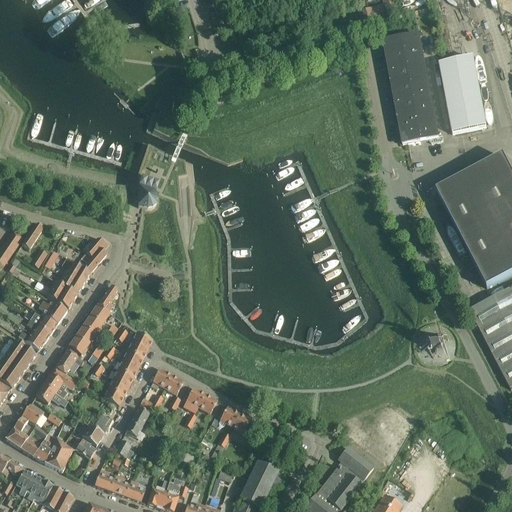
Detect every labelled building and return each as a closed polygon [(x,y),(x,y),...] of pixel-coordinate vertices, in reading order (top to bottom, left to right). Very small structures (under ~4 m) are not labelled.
[(357,15),(362,28),(398,15),(392,0),(389,0),(384,2),(385,5),(357,15)] [(334,32),(330,34),(332,39),(346,34),(343,26),(337,29),(338,31),(334,32)] [(441,136),(438,137),(419,36),(383,43),(403,146),(429,141),(430,144),(432,145),(442,143),(443,141),(442,138),(441,136)] [(241,67),(252,63),(249,56),(244,58),(244,56),(238,58),(241,67)] [(486,129),(473,60),(439,66),(453,136),(486,129)] [(511,174),(503,158),(436,193),(487,290),(511,277),(511,174)] [(153,194),(152,193),(139,188),(138,192),(138,193),(138,201),(138,209),(143,210),(146,211),(147,211),(148,211),(149,211),(151,211),(152,210),(153,209),(154,208),(155,208),(156,207),(156,205),(157,204),(157,202),(157,201),(156,199),(156,197),(155,196),(153,194)] [(29,252),(44,229),(35,227),(22,247),(29,252)] [(9,238),(19,245),(23,240),(13,233),(9,238)] [(19,245),(9,238),(6,244),(16,250),(19,245)] [(96,242),(93,246),(102,253),(109,245),(96,242)] [(16,250),(6,244),(2,249),(12,256),(16,250)] [(85,255),(99,265),(106,256),(102,253),(93,246),(85,255)] [(12,256),(2,249),(0,251),(0,255),(8,261),(12,256)] [(40,251),(31,266),(38,271),(47,256),(40,251)] [(54,252),(45,267),(51,271),(60,256),(54,252)] [(8,261),(0,255),(0,262),(5,266),(8,261)] [(99,265),(85,255),(91,260),(84,268),(92,273),(99,265)] [(90,275),(92,273),(84,268),(82,271),(66,261),(62,267),(86,283),(90,275)] [(6,273),(11,276),(16,269),(11,266),(6,273)] [(80,292),(86,283),(62,267),(62,268),(69,272),(66,276),(64,275),(62,278),(60,277),(59,278),(80,292)] [(74,302),(80,292),(59,278),(55,284),(55,283),(53,287),(74,302)] [(74,302),(53,287),(50,291),(45,287),(41,295),(68,311),(74,302)] [(111,289),(98,308),(108,315),(113,307),(110,305),(116,297),(115,296),(117,293),(111,289)] [(511,390),(511,290),(470,313),(511,391),(511,390)] [(43,304),(42,306),(62,320),(67,313),(52,304),(50,302),(47,307),(43,304)] [(62,320),(42,306),(39,310),(43,313),(41,316),(57,327),(62,320)] [(110,316),(108,315),(98,308),(91,318),(102,326),(110,316)] [(30,322),(50,337),(56,329),(35,314),(30,322)] [(91,318),(83,329),(95,337),(102,326),(91,318)] [(33,332),(31,335),(45,345),(50,337),(30,322),(26,327),(33,332)] [(95,337),(83,329),(76,339),(88,347),(92,342),(95,344),(97,340),(94,338),(95,337)] [(122,331),(119,336),(124,339),(127,335),(122,331)] [(39,353),(45,345),(31,335),(28,339),(22,334),(18,339),(31,347),(39,353)] [(137,335),(132,344),(147,352),(152,343),(137,335)] [(121,344),(124,339),(119,336),(116,340),(121,344)] [(81,358),(88,347),(76,339),(69,350),(81,358)] [(441,352),(443,344),(432,341),(430,350),(441,352)] [(15,342),(10,349),(31,364),(36,357),(28,351),(15,342)] [(147,352),(132,344),(127,354),(142,362),(147,352)] [(27,370),(31,364),(10,349),(6,345),(1,352),(27,370)] [(95,352),(101,356),(104,351),(98,347),(95,352)] [(110,348),(107,353),(113,357),(116,352),(110,348)] [(27,370),(1,352),(0,353),(0,362),(0,363),(21,378),(27,370)] [(55,370),(66,377),(74,364),(81,368),(84,364),(67,352),(55,370)] [(98,360),(101,356),(95,352),(92,356),(98,360)] [(113,357),(107,353),(104,357),(110,361),(113,357)] [(138,372),(142,362),(127,354),(122,364),(138,372)] [(0,372),(17,384),(21,378),(0,363),(0,372)] [(138,372),(122,364),(117,373),(133,381),(138,372)] [(98,366),(94,370),(101,375),(104,370),(98,366)] [(62,382),(66,377),(55,370),(52,375),(62,382)] [(98,379),(101,375),(94,370),(91,375),(98,379)] [(159,387),(164,391),(172,378),(159,371),(150,388),(157,392),(159,387)] [(0,383),(11,392),(17,384),(0,372),(0,383)] [(117,373),(112,383),(128,391),(133,381),(117,373)] [(50,377),(43,388),(63,402),(67,395),(64,393),(67,388),(62,385),(61,384),(59,382),(51,377),(50,377)] [(183,385),(172,378),(164,391),(176,397),(183,385)] [(86,391),(90,385),(85,381),(81,388),(86,391)] [(0,407),(11,392),(0,383),(0,407)] [(123,400),(128,391),(112,383),(107,393),(123,400)] [(63,402),(43,388),(36,398),(47,406),(51,401),(65,411),(69,406),(67,404),(63,402)] [(186,403),(198,410),(205,397),(193,390),(186,403)] [(118,410),(123,400),(107,393),(102,402),(114,408),(117,410),(118,410)] [(154,403),(160,406),(163,400),(157,397),(154,403)] [(217,404),(205,397),(198,410),(210,416),(217,404)] [(168,409),(174,412),(180,402),(174,399),(168,409)] [(153,414),(155,411),(151,408),(152,406),(143,401),(140,407),(149,412),(153,414)] [(154,403),(152,406),(151,408),(155,411),(157,412),(160,406),(154,403)] [(29,408),(22,418),(28,422),(35,427),(43,415),(38,411),(37,411),(36,413),(30,408),(29,408)] [(225,425),(231,429),(239,416),(227,409),(218,426),(223,429),(225,425)] [(382,464),(395,447),(390,443),(405,424),(386,409),(358,445),(382,464)] [(138,410),(125,434),(133,438),(135,439),(136,440),(146,422),(149,417),(149,416),(139,411),(138,410)] [(48,419),(47,420),(54,425),(57,419),(51,415),(48,419)] [(101,415),(92,430),(104,437),(111,422),(101,415)] [(190,415),(187,421),(193,425),(196,419),(190,415)] [(251,423),(239,416),(231,429),(243,435),(251,423)] [(28,422),(22,418),(5,442),(20,451),(22,448),(33,432),(25,426),(28,422)] [(190,431),(193,425),(187,421),(183,427),(190,431)] [(104,437),(92,430),(88,427),(81,439),(96,449),(104,437)] [(32,434),(38,438),(42,432),(36,428),(32,434)] [(47,436),(42,432),(38,438),(43,442),(47,436)] [(265,433),(260,442),(272,449),(277,440),(265,433)] [(224,435),(221,441),(226,444),(230,438),(224,435)] [(41,445),(36,453),(35,452),(32,458),(44,465),(56,441),(47,436),(43,442),(41,445)] [(20,451),(32,458),(35,452),(36,453),(41,445),(30,438),(22,448),(20,451)] [(69,450),(63,446),(56,461),(59,463),(58,466),(57,465),(56,467),(57,468),(56,471),(62,474),(72,453),(75,453),(81,442),(77,439),(69,450)] [(63,446),(56,441),(44,465),(44,466),(56,471),(57,468),(56,467),(57,465),(58,466),(59,463),(56,461),(63,446)] [(221,453),(226,444),(221,441),(218,447),(220,448),(219,451),(221,453)] [(96,452),(81,442),(75,453),(90,462),(96,452)] [(124,459),(129,462),(134,453),(129,451),(130,447),(121,442),(114,454),(124,460),(124,459)] [(340,511),(373,470),(347,450),(338,462),(342,465),(316,498),(314,497),(305,509),(307,511),(340,511)] [(0,457),(0,474),(1,475),(10,463),(0,457)] [(19,469),(10,463),(1,475),(6,479),(9,474),(17,479),(22,472),(19,470),(19,469)] [(277,475),(278,474),(258,464),(235,511),(259,511),(271,487),(278,491),(284,478),(277,475)] [(94,488),(110,494),(116,477),(115,477),(114,482),(107,479),(109,475),(101,472),(94,488)] [(230,484),(232,476),(220,472),(218,480),(230,484)] [(19,495),(24,498),(34,478),(25,473),(16,487),(21,490),(19,495)] [(116,477),(110,494),(125,499),(131,483),(130,483),(129,487),(122,485),(124,480),(116,477)] [(34,478),(24,498),(26,493),(30,495),(28,500),(32,502),(33,500),(34,501),(44,484),(34,478)] [(174,486),(169,484),(160,511),(161,511),(173,511),(178,499),(184,501),(187,491),(182,489),(183,484),(176,482),(174,486)] [(147,489),(131,483),(125,499),(141,505),(147,489)] [(147,507),(160,511),(169,484),(164,483),(162,489),(162,490),(164,491),(163,493),(153,490),(147,507)] [(43,506),(47,498),(53,489),(44,484),(34,501),(43,506)] [(53,489),(47,498),(68,509),(73,500),(53,489)] [(47,498),(43,506),(53,511),(66,511),(68,509),(47,498)] [(375,511),(399,511),(402,509),(384,498),(375,511)]
